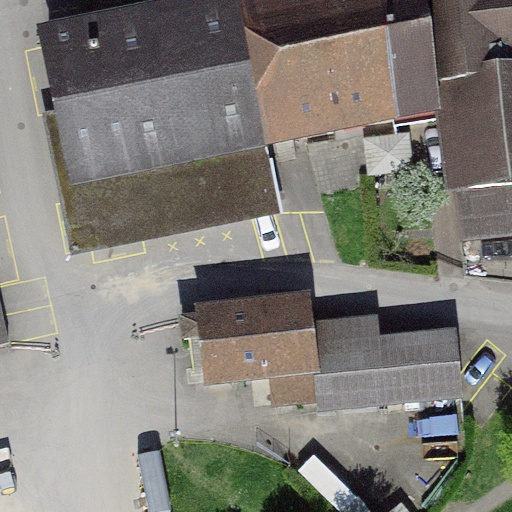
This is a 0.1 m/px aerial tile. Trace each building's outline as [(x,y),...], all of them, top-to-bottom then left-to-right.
[(264,0),(235,6),(235,7),(261,144),(388,118),(372,0),(264,0)] [(415,0),(372,0),(388,118),(390,133),(434,123),(432,111),(434,110),(415,0)] [(439,109),(452,195),(511,185),(511,74),(499,77),(497,51),(511,49),(511,0),(415,0),(434,110),(439,109)] [(271,198),(261,144),(235,7),(45,47),(84,236),(271,198)] [(367,178),(396,175),(393,142),(363,145),(367,178)] [(511,237),(511,185),(452,195),(457,244),(511,237)] [(312,372),(310,351),(306,309),(228,317),(227,313),(194,317),(195,323),(178,325),(180,343),(196,341),(201,384),(267,377),(311,372),(312,372)] [(312,372),(311,372),(267,377),(271,408),(314,403),(315,415),(456,402),(450,338),(310,351),(312,372)]
